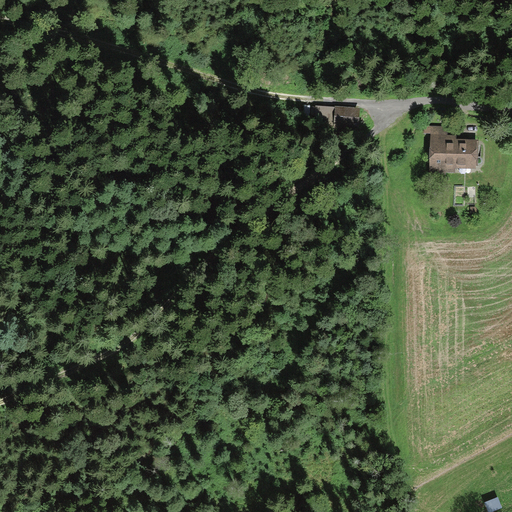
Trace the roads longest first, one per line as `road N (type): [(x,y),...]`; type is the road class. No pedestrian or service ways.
road 1 (track): [(0,402),(143,330),(394,108),(425,99),(511,111)]
road 2 (track): [(0,19),(237,87),(394,108)]
